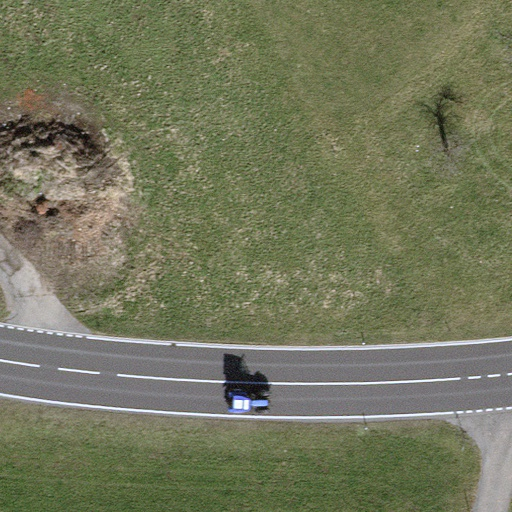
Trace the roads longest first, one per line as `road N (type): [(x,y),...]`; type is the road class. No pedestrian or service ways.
road 1 (secondary): [(511,377),(207,383),(0,359)]
road 2 (track): [(505,378),(498,511)]
